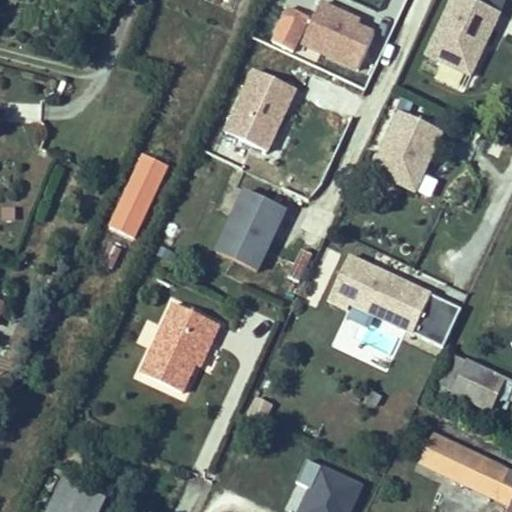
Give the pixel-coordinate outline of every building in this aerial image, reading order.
[(470,77),(500,14),(470,0),(451,0),(426,56),(470,77)] [(309,18),(289,9),(273,43),(293,53),(309,18)] [(296,91),(255,72),(226,134),(267,153),(296,91)] [(415,193),(443,133),(400,113),(372,173),(415,193)] [(143,156),(110,228),(134,240),(168,167),(143,156)] [(286,211),(245,192),(217,253),(257,273),(286,211)] [(305,280),(311,252),(298,249),(292,277),(305,280)] [(413,336),(432,297),(380,273),(378,278),(371,275),(374,269),(350,258),(329,302),(348,311),(351,306),(413,336)] [(380,273),(374,269),(371,275),(378,278),(380,273)] [(461,311),(432,297),(413,336),(443,350),(461,311)] [(219,326),(174,305),(141,375),(182,394),(195,367),(207,342),(211,344),(219,326)] [(200,369),(211,344),(207,342),(195,367),(200,369)] [(449,399),(467,362),(453,356),(436,393),(449,399)] [(490,412),(505,380),(467,362),(451,394),(490,412)] [(511,379),(509,378),(495,405),(504,410),(511,394),(511,379)] [(505,469),(435,436),(421,465),(490,498),(505,469)] [(306,462),(295,484),(308,490),(298,511),(349,511),(361,488),(306,462)] [(490,498),(509,507),(511,501),(511,472),(505,469),(490,498)] [(99,511),(105,499),(64,481),(50,511),(99,511)]
